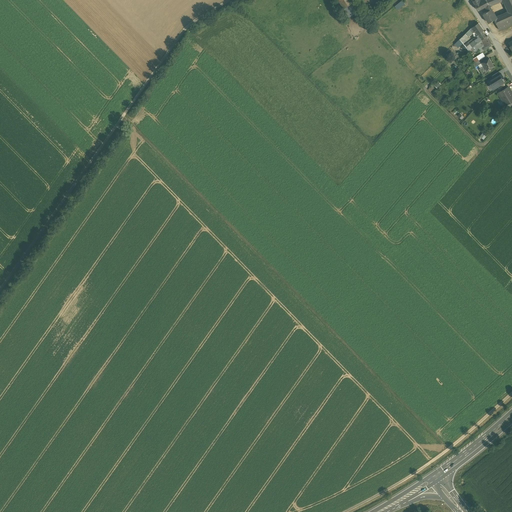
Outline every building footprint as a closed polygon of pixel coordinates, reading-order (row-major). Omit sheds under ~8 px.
[(358,12),(350,0),(338,0),(349,17),(358,12)] [(479,0),(473,0),(472,1),(478,10),(485,7),(489,5),(486,0),(482,0),(480,1),(479,0)] [(488,11),(483,14),(488,23),(494,19),(496,18),(491,10),(490,9),(488,11)] [(511,16),(510,12),(499,17),(502,23),(510,19),(511,18),(511,16)] [(502,23),(497,25),(499,30),(511,24),(510,19),(502,23)] [(478,23),(472,27),(478,35),(483,32),(482,30),(483,30),(480,26),(478,23)] [(478,35),(477,36),(478,37),(475,40),(476,41),(477,43),(481,40),(486,36),(483,32),(478,35)] [(465,34),(459,39),(462,42),(468,36),(467,35),(465,34)] [(487,36),(481,41),(483,45),(484,46),(482,48),(484,50),(492,46),(491,44),(492,43),(487,36)] [(477,43),(473,47),(471,48),(474,52),(475,51),(475,50),(478,48),(483,45),(481,41),(481,40),(477,43)] [(473,59),(475,63),(479,60),(485,57),(483,53),(473,59)] [(494,66),(489,58),(482,62),(484,66),(487,70),(494,66)] [(488,72),(487,70),(484,66),(479,69),(483,75),(488,72)] [(503,77),(501,74),(500,75),(493,79),(491,80),(493,83),(490,85),(493,89),(497,87),(503,83),(504,82),(502,78),(503,77)] [(436,78),(432,82),(437,88),(441,84),(436,78)] [(508,87),(498,93),(502,100),(504,99),(507,104),(511,101),(511,96),(509,91),(511,91),(508,87)]
